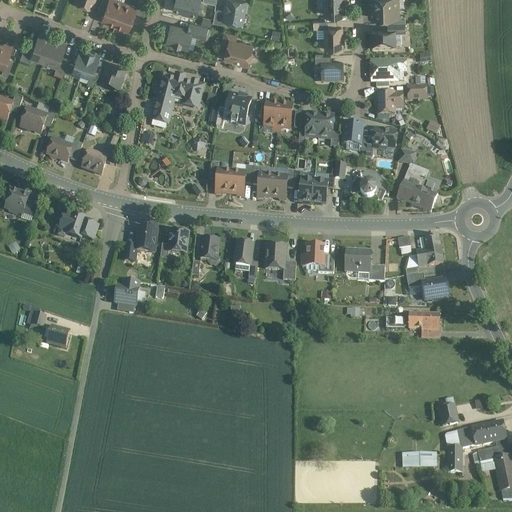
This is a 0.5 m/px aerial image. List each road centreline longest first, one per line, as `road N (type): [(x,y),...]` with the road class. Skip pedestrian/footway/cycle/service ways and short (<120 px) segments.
road 1 (residential): [(459,220),(303,223),(118,202)]
road 2 (residential): [(145,58),(334,103),(352,91),(360,58),(357,0)]
road 3 (residential): [(94,309),(54,511)]
road 4 (residential): [(118,202),(145,58)]
road 5 (residential): [(145,58),(16,7)]
road 6 (unclassified): [(471,237),(475,294),(511,366)]
road 7 (residential): [(118,202),(0,156)]
